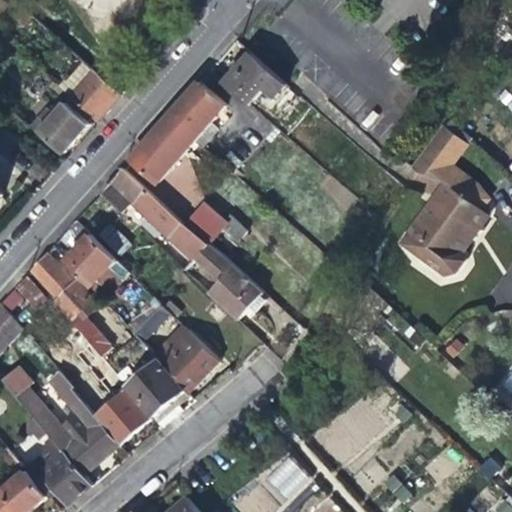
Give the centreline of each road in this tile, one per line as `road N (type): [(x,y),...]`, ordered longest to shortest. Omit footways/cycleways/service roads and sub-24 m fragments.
road 1 (residential): [(0,267),(226,10)]
road 2 (residential): [(90,511),(274,356)]
